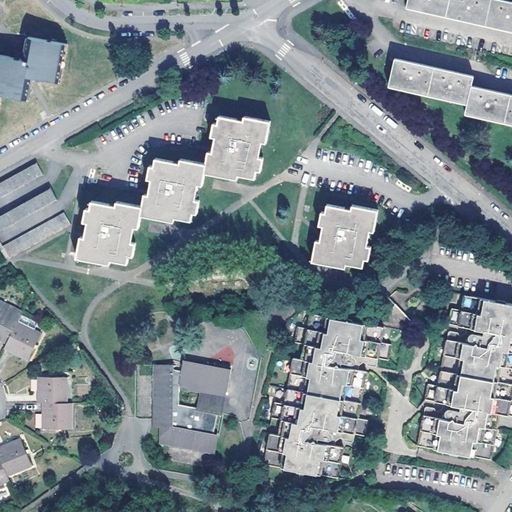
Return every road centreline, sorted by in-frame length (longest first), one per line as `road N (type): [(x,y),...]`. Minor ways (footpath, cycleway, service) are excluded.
road 1 (residential): [(251,29),(511,236)]
road 2 (residential): [(0,160),(242,25),(251,29)]
road 3 (unknown): [(358,318),(379,291),(418,276),(464,274),(511,285)]
road 4 (unknown): [(354,470),(510,495)]
